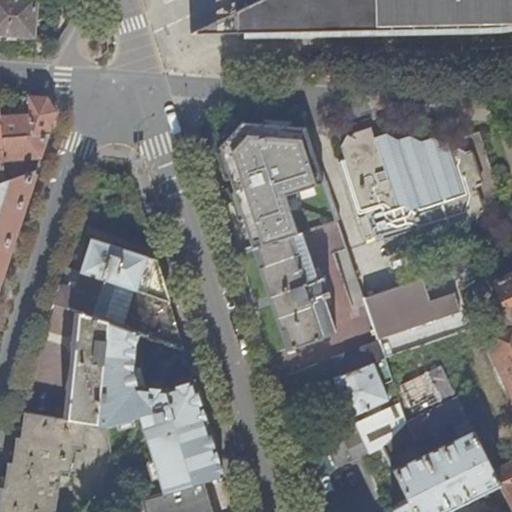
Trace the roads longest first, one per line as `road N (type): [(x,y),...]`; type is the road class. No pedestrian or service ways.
road 1 (residential): [(275,511),(138,100)]
road 2 (residential): [(138,100),(182,108),(399,98),(498,117)]
road 3 (residential): [(138,100),(95,119),(81,143),(0,403)]
road 4 (residential): [(0,71),(93,80),(138,100)]
